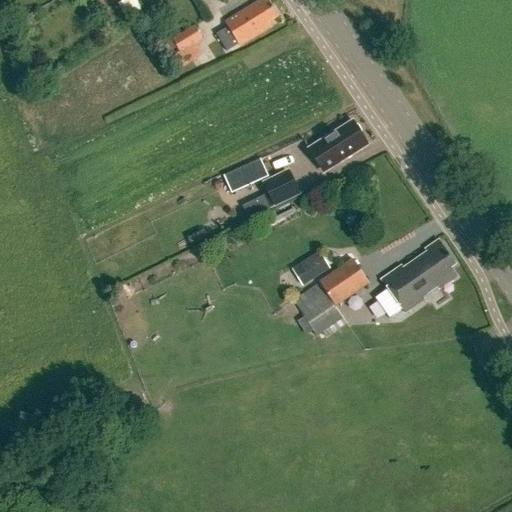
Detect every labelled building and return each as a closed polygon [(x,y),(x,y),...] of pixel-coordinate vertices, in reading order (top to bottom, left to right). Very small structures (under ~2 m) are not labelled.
[(263,2),(226,25),(228,30),(217,37),(228,54),(239,47),(240,48),(273,28),(271,25),(279,20),(269,5),(266,7),(263,2)] [(194,27),(172,41),(180,54),(175,58),(182,69),(202,56),(196,45),(203,41),(194,27)] [(354,123),(310,150),(322,170),(338,161),(340,164),(368,146),(354,123)] [(261,157),(225,174),(233,190),(269,174),(261,157)] [(289,171),(262,184),(275,210),(302,197),(289,171)] [(436,240),(425,249),(427,251),(402,269),(399,265),(381,279),(407,314),(425,301),(424,299),(439,288),(441,291),(458,279),(449,268),(454,264),(436,240)] [(319,253),(292,271),(303,288),(330,271),(319,253)] [(336,309),(369,286),(352,262),(292,303),(317,338),(322,334),(326,340),(347,325),(336,309)]
